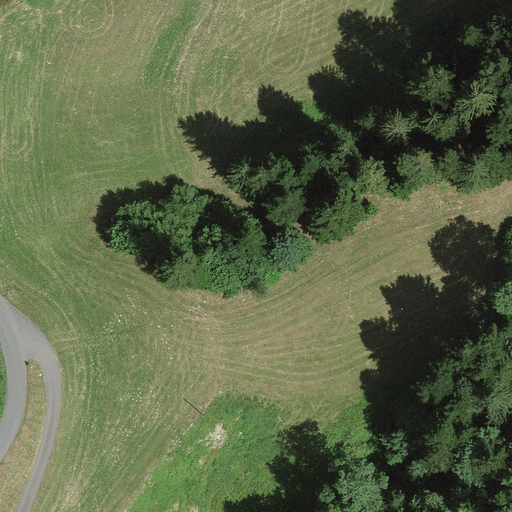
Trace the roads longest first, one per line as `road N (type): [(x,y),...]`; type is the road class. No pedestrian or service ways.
road 1 (track): [(24,511),(51,427),(53,378),(35,340),(0,319)]
road 2 (unclassified): [(0,447),(17,381),(0,319)]
